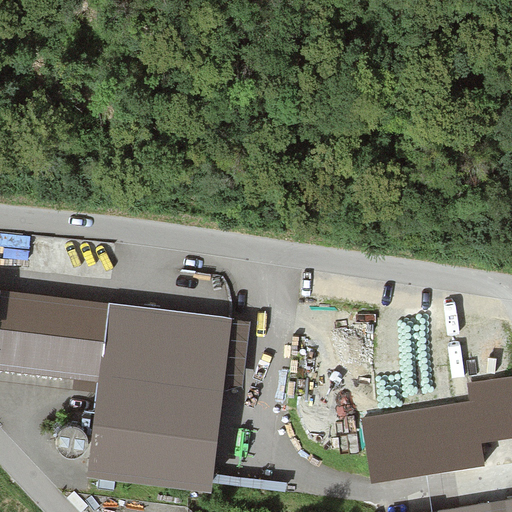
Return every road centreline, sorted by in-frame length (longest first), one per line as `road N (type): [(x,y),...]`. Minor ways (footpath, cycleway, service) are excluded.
road 1 (unknown): [(159,235),(223,415),(246,445),(315,483),(398,476),(434,466),(450,446),(459,415),(442,338),(398,270)]
road 2 (track): [(0,216),(511,287)]
road 3 (unknown): [(446,277),(511,399)]
